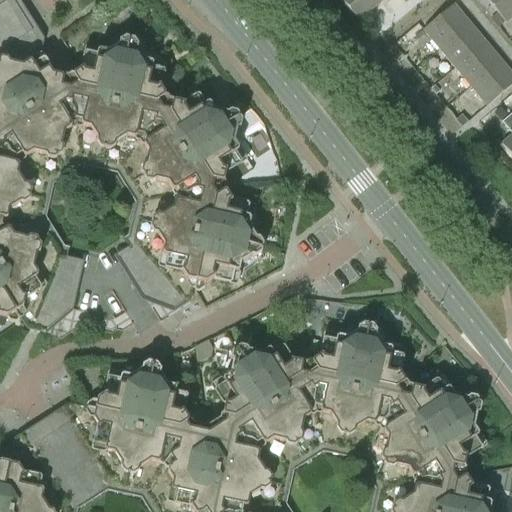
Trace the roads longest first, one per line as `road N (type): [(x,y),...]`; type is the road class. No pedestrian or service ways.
road 1 (unclassified): [(383,213),(211,0)]
road 2 (residential): [(383,213),(314,271),(157,347)]
road 3 (unclassified): [(511,375),(383,213)]
road 4 (residential): [(157,347),(50,360),(27,390),(39,420)]
